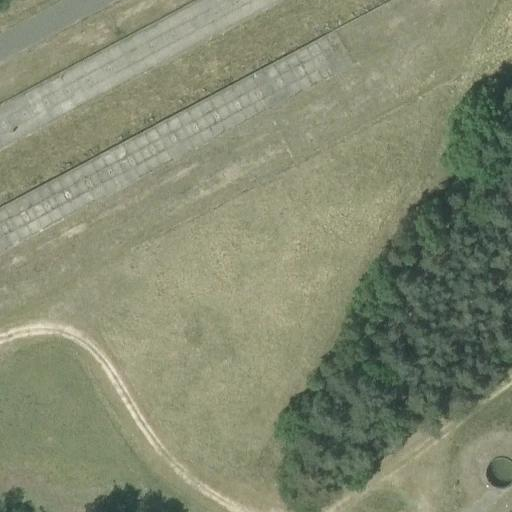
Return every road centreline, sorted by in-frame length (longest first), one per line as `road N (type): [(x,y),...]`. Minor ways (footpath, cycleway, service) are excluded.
road 1 (track): [(0,352),(59,321),(87,331),(177,472),(253,511)]
road 2 (track): [(511,386),(445,435),(425,499)]
road 3 (track): [(323,511),(445,435)]
